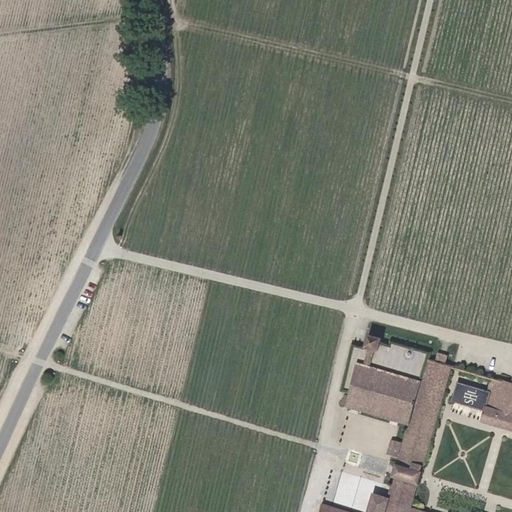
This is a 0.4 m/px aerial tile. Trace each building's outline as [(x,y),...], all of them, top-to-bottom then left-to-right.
[(405,424),(423,360),(374,347),(377,338),(365,335),(363,343),(359,343),(342,406),(405,424)] [(439,352),(437,359),(447,362),(449,354),(439,352)] [(423,360),(405,424),(404,426),(403,429),(393,466),(390,465),(387,476),(390,477),(383,499),(374,496),(369,511),(431,511),(405,504),(446,365),(424,358),(423,360)] [(485,387),(456,378),(450,397),(483,407),(480,417),(511,426),(511,385),(488,378),(485,387)] [(390,454),(393,443),(384,441),(381,451),(390,454)]
